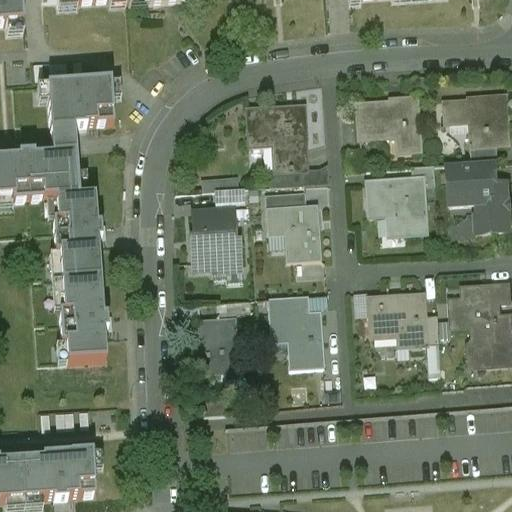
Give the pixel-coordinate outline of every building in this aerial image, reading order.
[(0,0),(0,30),(13,30),(22,29),(20,7),(15,8),(15,0),(18,0),(0,0)] [(55,0),(56,10),(58,10),(58,5),(76,3),(76,8),(108,6),(108,1),(122,0),(125,0),(126,5),(127,5),(126,0),(55,0)] [(126,0),(127,5),(128,11),(198,6),(198,0),(126,0)] [(45,136),(50,136),(72,134),(110,132),(110,114),(104,115),(103,103),(110,103),(109,87),(60,90),(42,91),(42,93),(47,93),(50,134),(45,135),(45,136)] [(465,105),(441,107),(442,128),(467,127),(468,153),(495,152),(508,151),(504,100),(465,102),(465,105)] [(388,107),(355,109),(357,145),(395,142),(396,158),(419,157),(416,102),(388,104),(388,107)] [(302,112),(245,115),(247,152),(262,151),(275,150),(277,174),(277,177),(302,175),(305,175),(303,148),(304,148),(302,112)] [(51,159),(74,158),(72,134),(50,136),(51,159)] [(275,150),(262,151),(263,175),(267,175),(277,174),(275,150)] [(495,152),(468,153),(469,168),(492,167),(496,166),(495,152)] [(360,153),(347,154),(348,176),(361,175),(360,153)] [(12,207),(50,205),(77,203),(75,177),(70,177),(69,160),(74,159),(74,158),(51,159),(51,162),(33,163),(32,159),(17,160),(17,164),(0,165),(0,202),(12,202),(12,207)] [(492,167),(469,168),(444,170),(447,210),(473,208),(475,238),(509,236),(505,187),(493,187),(492,167)] [(409,172),(410,184),(421,183),(422,193),(434,192),(432,171),(409,172)] [(277,174),(267,175),(268,192),(303,190),(302,175),(277,177),(277,174)] [(217,184),(201,185),(202,197),(236,195),(235,183),(217,184)] [(410,184),(364,187),(367,223),(394,221),(396,242),(425,240),(422,193),(421,183),(410,184)] [(263,200),(264,213),(304,210),(303,198),(263,200)] [(55,287),(60,287),(98,284),(101,284),(101,283),(98,283),(95,246),(100,246),(99,231),(95,231),(93,204),(95,203),(95,202),(77,203),(50,205),(50,206),(55,206),(57,225),(52,225),(54,257),(59,257),(60,286),(55,286),(55,287)] [(304,210),(264,213),(266,236),(283,235),(285,268),(320,265),(318,232),(316,232),(314,210),(304,210)] [(194,251),(191,251),(193,274),(218,272),(218,264),(236,263),(235,247),(233,247),(231,215),(192,218),(194,251)] [(60,367),(61,369),(104,366),(107,366),(106,364),(104,364),(102,337),(106,336),(105,322),(101,322),(98,284),(60,287),(62,316),(57,316),(59,348),(64,348),(65,367),(60,367)] [(460,304),(447,305),(449,333),(470,332),(470,343),(465,349),(466,367),(473,366),(479,373),(511,370),(511,360),(509,358),(509,353),(511,352),(511,343),(511,320),(499,321),(499,309),(510,308),(509,290),(460,292),(460,304)] [(422,299),(366,303),(369,339),(400,337),(401,352),(426,351),(426,350),(424,322),(422,299)] [(307,302),(266,304),(267,320),(308,318),(307,302)] [(308,318),(267,320),(269,343),(286,342),(288,375),(323,372),(321,339),(319,339),(317,317),(308,318)] [(424,322),(426,350),(438,349),(436,321),(424,322)] [(198,358),(196,358),(197,381),(223,380),(222,371),(241,370),(240,354),(237,354),(235,323),(196,325),(198,358)] [(0,506),(21,505),(22,509),(23,509),(23,505),(53,503),(53,507),(66,506),(65,502),(92,500),(92,503),(94,503),(93,487),(88,487),(88,480),(93,479),(91,458),(65,460),(41,461),(41,466),(20,467),(20,463),(19,463),(19,467),(0,468),(0,506)]
